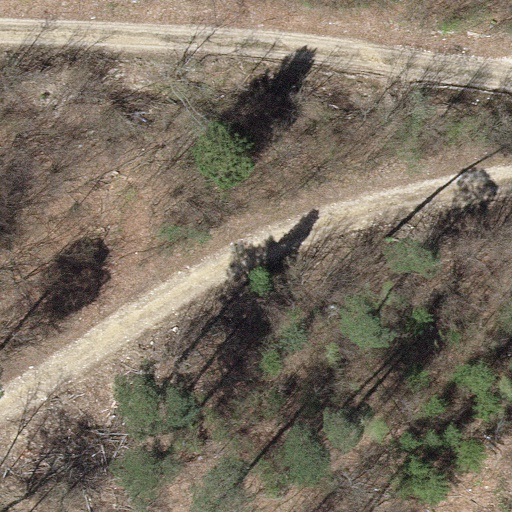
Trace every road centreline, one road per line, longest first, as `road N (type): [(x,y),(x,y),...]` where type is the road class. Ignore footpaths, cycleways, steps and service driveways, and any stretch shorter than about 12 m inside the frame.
road 1 (track): [(0,407),(336,230),(511,191)]
road 2 (track): [(511,85),(0,42)]
